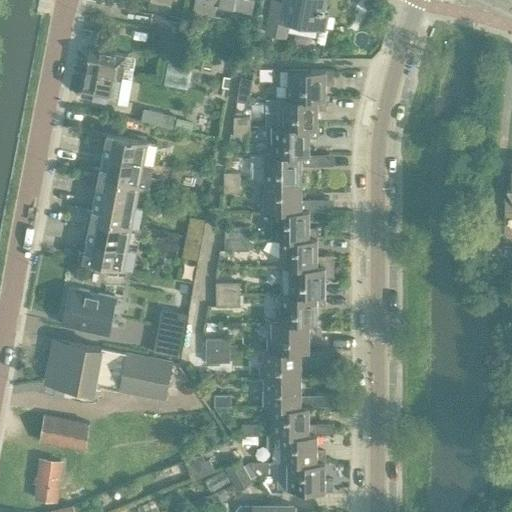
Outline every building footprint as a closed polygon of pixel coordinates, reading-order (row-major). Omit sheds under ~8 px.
[(251,10),(252,0),(196,0),(194,12),(213,16),(215,3),(251,10)] [(325,29),(328,13),(323,12),(325,0),(283,0),(283,7),(271,5),(266,32),(285,35),(287,26),(287,22),(325,29)] [(180,46),(185,23),(165,19),(160,42),(180,46)] [(91,65),(90,69),(123,76),(127,53),(91,47),(88,64),(91,65)] [(163,85),(188,90),(193,65),(167,60),(163,85)] [(123,76),(90,69),(89,77),(85,77),(82,95),(119,101),(123,76)] [(289,98),(326,98),(326,81),(334,81),(334,69),(288,69),(289,98)] [(251,103),(255,79),(243,76),(239,101),(251,103)] [(273,126),(318,126),(318,109),(326,109),(326,98),(289,98),(280,98),(280,126),(273,126)] [(144,108),(141,120),(173,127),(175,115),(144,108)] [(235,126),(251,126),(251,116),(235,116),(235,126)] [(251,126),(235,126),(235,136),(251,136),(251,126)] [(273,126),(273,154),(310,154),(310,137),(318,137),(318,126),(273,126)] [(102,154),(144,162),(148,140),(107,132),(102,154)] [(102,154),(98,176),(140,184),(150,185),(154,164),(144,162),(102,154)] [(264,182),(301,182),(301,166),(310,166),(310,154),(273,154),(264,154),(264,182)] [(224,182),(240,182),(240,172),(224,172),(224,182)] [(137,204),(140,184),(98,176),(95,196),(137,204)] [(240,182),(224,182),(224,192),(240,192),(240,182)] [(273,210),(309,210),(309,198),(301,198),(301,182),(264,182),(264,210),(273,210)] [(133,225),(137,204),(95,196),(90,217),(133,225)] [(273,238),(317,238),(317,226),(309,226),(309,210),(273,210),(273,238)] [(128,247),(133,225),(90,217),(86,239),(128,247)] [(225,238),(249,238),(249,226),(225,226),(225,238)] [(249,238),(225,238),(225,250),(249,250),(249,238)] [(289,267),(334,267),(334,255),(317,254),(317,238),(273,238),(267,238),(263,249),(280,258),(280,267),(289,267)] [(128,247),(86,239),(82,261),(124,269),(128,247)] [(289,267),(289,294),(326,295),(326,277),(334,277),(334,267),(289,267)] [(218,294),(240,294),(240,282),(218,282),(218,294)] [(106,332),(114,294),(70,286),(64,318),(82,321),(81,327),(106,332)] [(240,294),(218,294),(218,306),(240,306),(240,294)] [(280,323),(318,323),(318,306),(325,306),(326,295),(289,294),(280,294),(280,323)] [(180,357),(186,328),(158,323),(153,352),(180,357)] [(273,351),(310,351),(310,334),(318,334),(318,323),(280,323),(273,323),(273,351)] [(208,350),(232,350),(232,338),(208,338),(208,350)] [(99,405),(102,388),(110,350),(70,342),(69,349),(53,346),(46,381),(47,381),(44,394),(99,405)] [(173,363),(110,350),(102,388),(165,398),(173,363)] [(232,350),(208,350),(208,363),(232,363),(232,350)] [(263,379),(302,379),(302,362),(310,362),(310,351),(273,351),(263,351),(263,379)] [(273,407),(310,407),(310,395),(302,395),(302,379),(263,379),(264,407),(273,407)] [(217,407),(232,407),(232,393),(217,395),(217,407)] [(309,425),(310,414),(310,407),(273,407),(273,435),(279,435),(287,435),(318,434),(334,434),(334,423),(317,423),(317,425),(309,425)] [(86,448),(90,421),(44,414),(40,441),(86,448)] [(242,435),(259,434),(259,424),(242,424),(242,435)] [(318,434),(287,435),(279,435),(279,463),(286,463),(325,463),(325,451),(318,451),(318,434)] [(57,500),(61,460),(41,458),(36,498),(57,500)] [(238,489),(252,481),(260,478),(258,475),(250,478),(243,464),(240,459),(226,466),(238,489)] [(243,464),(250,478),(258,475),(257,474),(249,461),(243,464)] [(249,461),(257,474),(268,474),(268,461),(250,461),(249,461)] [(325,463),(286,463),(287,490),(333,490),(333,478),(325,478),(325,463)] [(71,504),(87,497),(82,485),(64,494),(68,505),(69,505),(71,504)]
